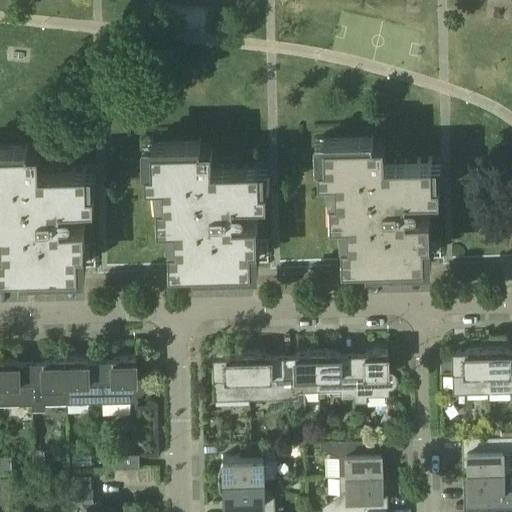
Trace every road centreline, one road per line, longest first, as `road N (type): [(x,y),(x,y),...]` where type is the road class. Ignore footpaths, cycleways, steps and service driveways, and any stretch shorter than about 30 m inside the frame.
road 1 (residential): [(175,313),(413,307)]
road 2 (residential): [(421,511),(413,307)]
road 3 (residential): [(177,511),(175,313)]
road 4 (residential): [(0,317),(175,313)]
